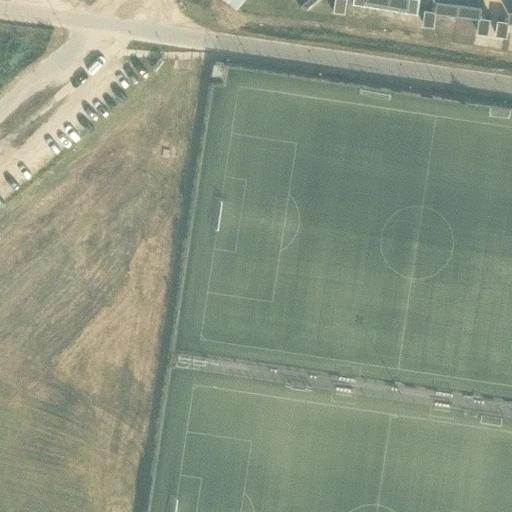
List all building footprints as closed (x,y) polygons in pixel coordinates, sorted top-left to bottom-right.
[(332,0),(331,10),(343,12),(345,0),(332,0)] [(385,0),(385,7),(407,11),(417,12),(419,0),(385,0)] [(436,0),(436,5),(439,6),(459,9),(459,0),(436,0)] [(459,0),(459,9),(481,12),(482,0),(459,0)] [(419,22),(417,38),(429,40),(431,24),(419,22)] [(479,31),(477,47),(489,49),(491,32),(479,31)] [(492,33),(490,49),(501,50),(504,34),(492,33)] [(212,63),(210,75),(222,77),(224,65),(212,63)]
